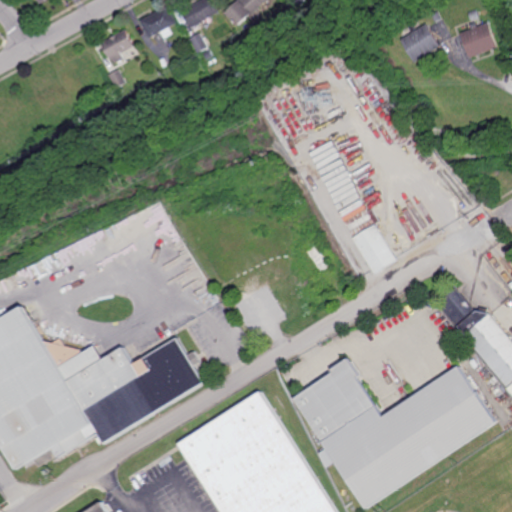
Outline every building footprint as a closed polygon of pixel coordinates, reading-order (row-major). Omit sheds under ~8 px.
[(193,28),(183,11),(203,0),(215,0),(222,12),(193,28)] [(268,0),(254,14),(253,14),(239,26),(226,12),(238,0),(268,0)] [(174,34),(166,38),(163,32),(153,38),(143,20),(170,5),(180,23),(171,28),(174,34)] [(437,22),(432,15),(439,11),(443,19),(437,22)] [(472,21),(469,14),(477,11),(479,18),(472,21)] [(499,47),(471,58),(462,32),(474,28),(472,24),(476,22),(478,26),(490,22),(499,47)] [(441,47),(437,49),(438,51),(434,53),(434,52),(424,57),(425,59),(422,61),(421,59),(416,62),(403,39),(413,33),(409,28),(413,25),(416,30),(428,23),(441,47)] [(138,46),(124,54),(127,58),(117,64),(114,59),(113,59),(103,43),(114,37),(113,36),(116,34),(117,35),(128,29),(138,46)] [(202,55),(201,52),(200,53),(192,38),(202,32),(211,47),(206,50),(207,52),(202,55)] [(117,87),(110,75),(120,69),(128,81),(117,87)] [(377,274),(355,238),(378,224),(400,260),(377,274)] [(320,273),(306,251),(318,244),(332,266),(320,273)] [(440,302),(454,324),(474,311),(459,289),(440,302)] [(57,343),(65,339),(70,347),(85,351),(86,353),(99,345),(107,359),(128,347),(139,365),(184,338),(194,356),(201,352),(207,363),(204,365),(214,381),(210,383),(212,385),(108,446),(101,435),(92,441),(92,442),(71,454),(71,453),(60,459),(55,451),(19,472),(0,439),(0,323),(28,307),(48,341),(57,343)] [(511,384),(509,387),(467,337),(468,336),(461,327),(480,311),(492,313),(511,337),(511,384)] [(361,380),(386,418),(463,368),(500,425),(367,511),(336,464),(328,469),(321,455),(328,451),(295,400),(335,374),(333,371),(351,359),(364,379),(361,380)] [(228,511),(186,446),(266,394),(341,511),(228,511)] [(114,511),(87,511),(107,500),(114,511)]
